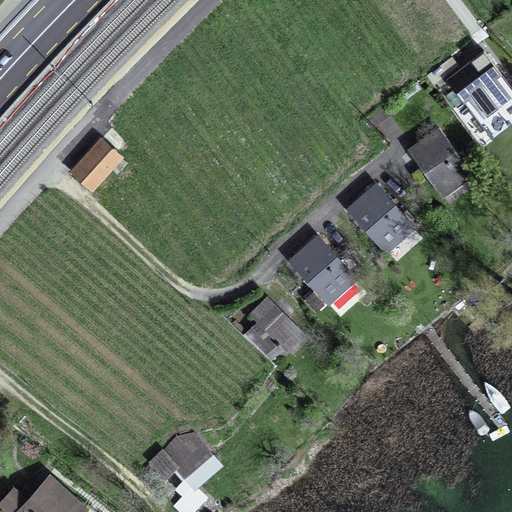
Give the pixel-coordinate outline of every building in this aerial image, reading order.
[(511,96),(479,54),(451,75),(453,77),(447,82),(457,96),(464,91),(483,117),(511,96)] [(409,150),(440,194),(471,172),(439,128),(409,150)] [(103,141),(94,151),(109,165),(118,155),(103,141)] [(90,186),(109,165),(94,151),(75,173),(90,186)] [(348,208),(384,249),(412,224),(376,183),(348,208)] [(290,260),(326,301),(354,275),(318,235),(290,260)] [(259,321),(245,335),(269,358),(299,329),(267,297),(251,313),(259,321)] [(185,477),(212,453),(194,432),(176,436),(138,474),(152,486),(174,465),(185,477)] [(1,502),(11,511),(80,511),(83,509),(49,478),(26,502),(12,489),(1,502)] [(185,496),(176,505),(183,511),(191,511),(197,506),(185,496)]
